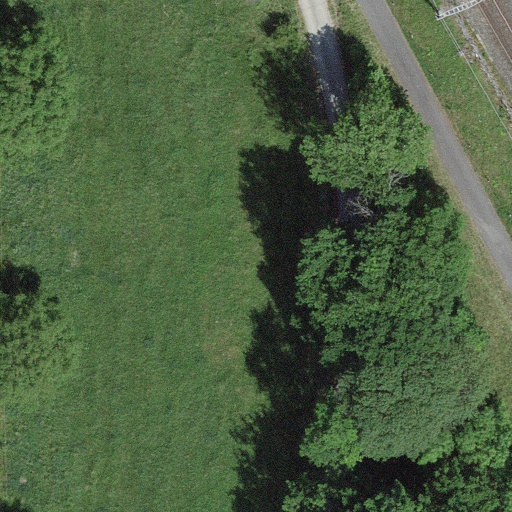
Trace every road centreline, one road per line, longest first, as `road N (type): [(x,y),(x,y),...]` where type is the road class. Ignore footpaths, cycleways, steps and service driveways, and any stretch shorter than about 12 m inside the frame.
road 1 (unclassified): [(310,0),(334,119),(350,313),(325,511)]
road 2 (unclassified): [(511,269),(370,0)]
